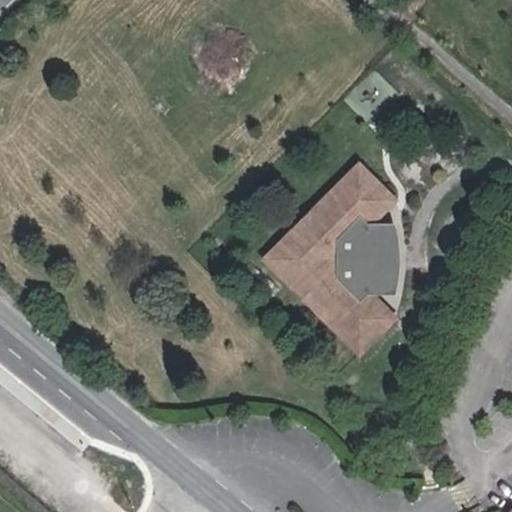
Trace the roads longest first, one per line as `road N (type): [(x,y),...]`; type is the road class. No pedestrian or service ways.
road 1 (tertiary): [(0,319),(233,511)]
road 2 (unknown): [(173,462),(220,443),(288,444),(326,465),(354,511)]
road 3 (unknown): [(399,0),(511,91)]
